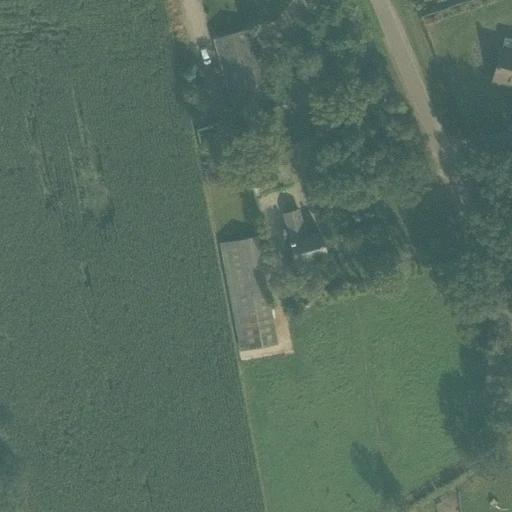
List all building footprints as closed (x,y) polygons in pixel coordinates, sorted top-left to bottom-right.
[(215,39),(233,100),(266,91),(248,29),(215,39)] [(493,81),(511,85),(511,51),(501,49),(493,81)] [(236,134),(254,195),(294,184),(275,123),(236,134)] [(290,241),(297,265),(327,256),(320,233),(306,237),(298,211),(284,215),(291,241),(290,241)] [(239,351),(277,344),(267,290),(264,290),(254,237),(219,243),(239,351)]
